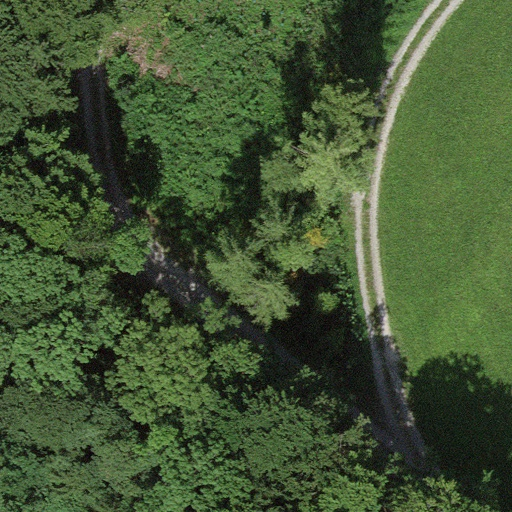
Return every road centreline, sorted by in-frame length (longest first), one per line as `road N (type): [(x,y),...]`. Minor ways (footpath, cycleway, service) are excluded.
road 1 (track): [(452,511),(0,133)]
road 2 (track): [(452,511),(389,370),(372,229),(381,141),(404,71),(458,0)]
